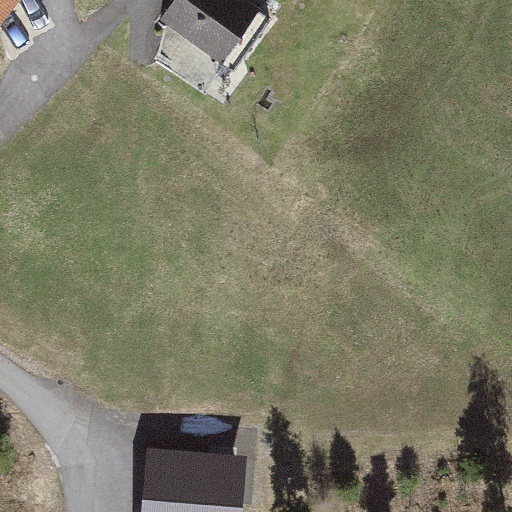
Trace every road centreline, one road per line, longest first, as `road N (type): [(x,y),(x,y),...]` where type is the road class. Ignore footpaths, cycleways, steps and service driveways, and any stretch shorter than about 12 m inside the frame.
road 1 (unknown): [(85,423),(239,416),(511,448)]
road 2 (track): [(83,511),(81,444),(0,377)]
